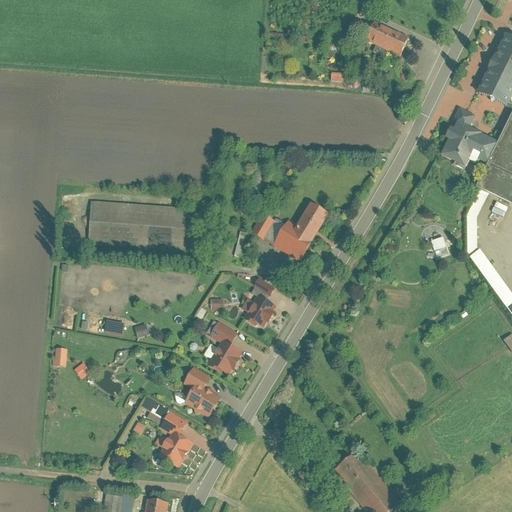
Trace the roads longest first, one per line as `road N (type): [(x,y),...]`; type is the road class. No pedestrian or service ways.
road 1 (tertiary): [(478,0),(385,185),(202,490)]
road 2 (unclassified): [(202,490),(0,466)]
